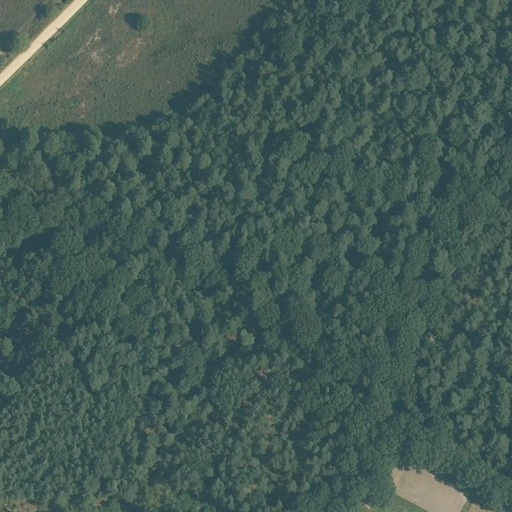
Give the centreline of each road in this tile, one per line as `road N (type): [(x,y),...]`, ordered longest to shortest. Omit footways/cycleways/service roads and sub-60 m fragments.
road 1 (track): [(0,161),(381,406)]
road 2 (track): [(511,187),(381,406)]
road 3 (track): [(381,406),(511,481)]
road 4 (track): [(381,406),(321,511)]
